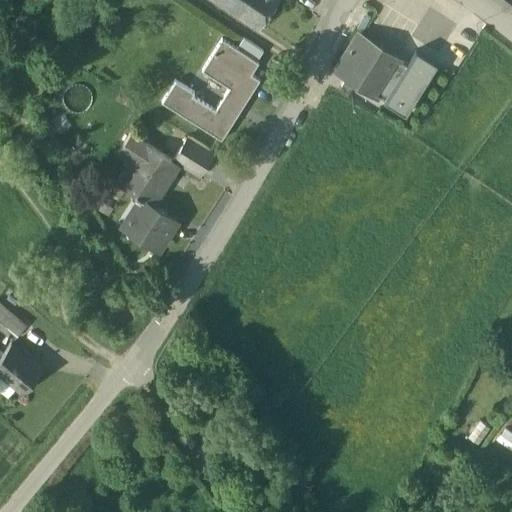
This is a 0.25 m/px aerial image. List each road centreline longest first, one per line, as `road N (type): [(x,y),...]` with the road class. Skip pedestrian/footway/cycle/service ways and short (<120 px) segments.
road 1 (residential): [(348,0),(206,261),(133,358)]
road 2 (residential): [(133,358),(8,511)]
road 3 (residential): [(133,358),(240,511)]
